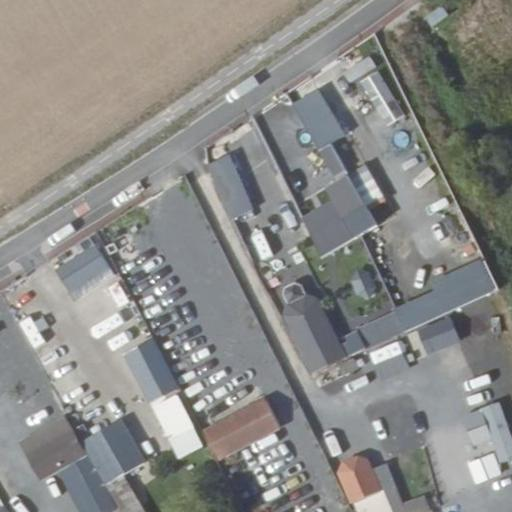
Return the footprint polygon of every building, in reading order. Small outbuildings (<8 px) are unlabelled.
[(339,75),(374,134),(404,116),(369,57),(339,75)] [(293,117),(265,130),(280,161),(292,155),(284,138),(299,130),(293,117)] [(227,156),(206,165),(231,218),(251,209),(227,156)] [(371,173),(359,178),(371,206),(383,201),(371,173)] [(295,204),(311,234),(363,206),(347,176),(295,204)] [(440,198),(429,202),(440,224),(450,220),(440,198)] [(429,221),(406,232),(422,265),(445,253),(429,221)] [(246,232),(256,257),(267,252),(257,228),(246,232)] [(171,239),(182,268),(200,262),(189,233),(171,239)] [(94,236),(54,257),(69,286),(109,264),(94,236)] [(409,245),(380,259),(401,303),(430,289),(409,245)] [(368,272),(349,278),(354,294),(373,288),(368,272)] [(115,306),(126,301),(117,279),(105,284),(115,306)] [(0,296),(6,307),(30,292),(23,280),(0,294),(0,296)] [(332,360),(344,355),(316,294),(305,290),(304,291),(301,284),(295,281),(288,284),(287,290),(290,297),(289,298),(285,308),(304,349),(301,351),(311,370),(332,360)] [(95,324),(112,351),(138,334),(121,308),(95,324)] [(411,330),(420,357),(459,344),(450,317),(411,330)] [(176,375),(152,330),(121,347),(145,392),(176,375)] [(280,413),(241,341),(197,364),(221,406),(199,418),(215,448),(280,413)] [(353,354),(338,361),(342,371),(358,363),(353,354)] [(157,400),(179,441),(202,429),(183,394),(175,400),(170,393),(157,400)] [(495,462),(511,458),(511,456),(502,405),(461,413),(468,447),(491,442),(495,462)] [(58,407),(15,431),(22,443),(65,418),(58,407)] [(120,409),(82,431),(105,471),(143,449),(120,409)] [(65,418),(22,443),(36,469),(50,461),(79,511),(81,511),(109,496),(79,444),(65,418)] [(431,469),(443,465),(434,435),(422,438),(431,469)] [(474,485),(499,475),(491,454),(466,463),(474,485)] [(511,475),(475,488),(481,506),(511,495),(511,475)] [(142,511),(130,481),(111,488),(120,511),(142,511)] [(423,511),(420,507),(410,511),(408,511),(390,511),(378,485),(364,492),(356,495),(364,511),(423,511)] [(0,511),(12,511),(3,495),(0,496),(0,511)]
